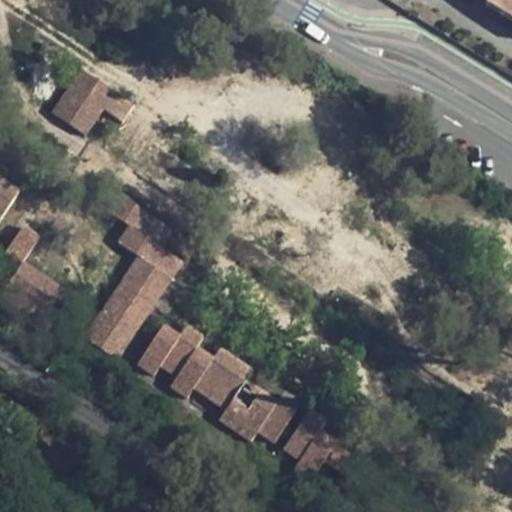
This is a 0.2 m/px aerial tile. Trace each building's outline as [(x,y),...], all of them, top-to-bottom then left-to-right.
[(511,0),(487,0),(483,6),(511,23),(511,0)] [(354,128),(269,70),(256,88),(308,123),(301,134),(333,156),(303,200),(267,175),(231,228),(248,239),(271,205),(308,230),(320,213),(335,223),(354,196),(339,186),(364,149),(348,138),(354,128)] [(153,148),(166,128),(81,71),(51,115),(85,137),(102,111),(122,124),(108,144),(193,202),(206,183),(153,148)] [(235,183),(284,113),(232,78),(220,95),(239,109),(203,161),(235,183)] [(0,221),(18,195),(0,182),(0,221)] [(116,361),(182,265),(160,250),(171,233),(118,196),(106,215),(128,230),(117,246),(138,260),(83,339),(116,361)] [(21,266),(39,240),(22,228),(0,261),(0,290),(3,293),(0,296),(0,305),(44,336),(69,298),(21,266)] [(322,241),(299,275),(326,293),(337,278),(363,296),(373,282),(400,301),(423,267),(395,247),(385,263),(358,245),(348,259),(322,241)] [(511,266),(493,295),(511,307),(511,266)] [(162,328),(137,367),(154,378),(160,368),(176,379),(169,389),(186,401),(193,390),(225,412),(218,422),(250,444),(256,434),(274,446),(299,407),(283,396),(276,406),(244,384),(250,373),(219,352),(212,362),(196,351),(202,342),(185,331),(179,339),(162,328)] [(394,511),(375,498),(386,482),(318,435),(325,425),(308,413),(282,451),(299,463),(292,473),(309,484),(323,464),(345,479),(333,495),(357,511),(394,511)] [(491,511),(511,482),(511,481),(495,470),(510,447),(493,436),(460,486),(476,497),(466,511),(491,511)]
